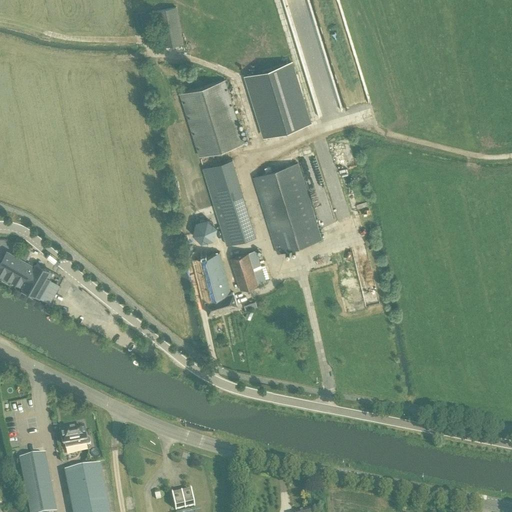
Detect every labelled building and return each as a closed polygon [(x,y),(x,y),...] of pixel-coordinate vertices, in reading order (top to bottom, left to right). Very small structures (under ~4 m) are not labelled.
[(184,42),(177,6),(159,9),(166,46),(184,42)] [(309,123),(291,62),(246,75),(265,136),(309,123)] [(199,156),(244,142),(225,80),(180,93),(199,156)] [(351,146),(338,149),(342,163),(355,159),(351,146)] [(256,236),(243,193),(232,159),(203,168),(226,245),(256,236)] [(278,253),(322,239),(298,163),(254,177),(278,253)] [(358,226),(372,222),(359,176),(347,180),(348,184),(353,182),(355,191),(348,194),(358,226)] [(214,240),(217,227),(208,219),(195,222),(192,234),(201,243),(214,240)] [(258,284),(266,282),(256,250),(231,258),(241,290),(258,284)] [(7,251),(0,263),(0,273),(17,283),(23,287),(23,288),(36,296),(40,298),(51,280),(46,277),(50,270),(37,263),(35,266),(25,261),(7,251)] [(234,292),(231,293),(220,252),(195,259),(205,298),(209,314),(238,305),(234,292)] [(90,438),(88,438),(86,439),(84,428),(75,430),(69,431),(70,431),(61,433),(64,450),(91,445),(90,438)] [(30,511),(56,511),(45,455),(20,460),(30,511)] [(72,511),(109,511),(100,465),(65,472),(72,511)] [(194,505),(191,491),(190,491),(182,493),(181,493),(181,494),(173,495),(172,495),(172,496),(175,509),(175,510),(176,510),(176,509),(184,507),(185,507),(193,505),(194,505)]
